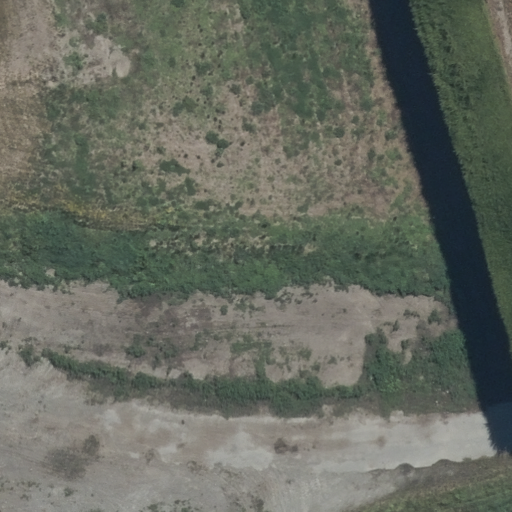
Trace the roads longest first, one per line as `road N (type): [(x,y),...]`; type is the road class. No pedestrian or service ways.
road 1 (unclassified): [(345,445),(0,400)]
road 2 (unclassified): [(511,419),(345,445)]
